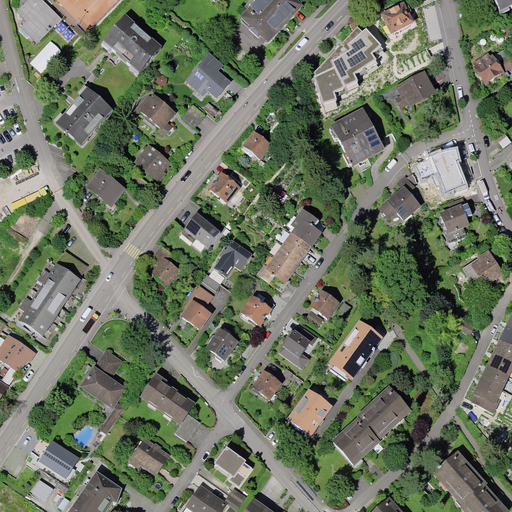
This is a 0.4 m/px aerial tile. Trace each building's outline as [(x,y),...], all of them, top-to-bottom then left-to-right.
[(38,46),(61,21),(41,0),(14,0),(17,13),(26,24),(20,29),(38,46)] [(304,9),(293,0),(260,0),(242,21),(270,46),(304,9)] [(511,0),(496,0),(503,15),(511,10),(511,0)] [(406,6),(382,18),(392,38),(416,25),(406,6)] [(104,46),(140,78),(162,53),(126,21),(104,46)] [(494,57),(474,70),(487,89),(506,76),(494,57)] [(224,70),(210,58),(186,86),(198,95),(203,90),(219,103),(232,86),(219,76),(224,70)] [(427,76),(397,90),(408,113),(438,99),(427,76)] [(89,91),(56,127),(82,150),(114,113),(89,91)] [(178,117),(154,98),(140,115),(161,132),(159,135),(165,139),(173,129),(170,127),(178,117)] [(205,117),(193,107),(182,121),(194,131),(205,117)] [(365,112),(333,128),(354,170),(387,153),(365,112)] [(274,147),(256,134),(244,150),(263,163),(274,147)] [(172,165),(149,147),(134,165),(157,183),(172,165)] [(453,156),(430,163),(438,187),(461,179),(453,156)] [(115,211),(127,194),(102,175),(90,192),(115,211)] [(240,190),(223,176),(209,192),(227,206),(240,190)] [(404,192),(381,211),(389,221),(397,215),(404,224),(422,210),(410,196),(416,191),(405,177),(398,184),(404,192)] [(286,197),(276,190),(271,197),(282,204),(286,197)] [(442,219),(449,236),(469,228),(462,210),(442,219)] [(209,250),(221,236),(199,217),(187,232),(209,250)] [(267,273),(286,287),(323,236),(304,222),(267,273)] [(254,257),(234,243),(214,271),(225,279),(232,268),(242,275),(254,257)] [(177,260),(162,248),(152,260),(157,264),(149,274),(168,290),(181,274),(172,266),(177,260)] [(492,254),(470,267),(485,291),(507,278),(492,254)] [(22,322),(45,338),(83,283),(60,267),(22,322)] [(195,303),(182,319),(201,334),(214,317),(205,310),(214,299),(200,288),(190,300),(195,303)] [(341,306),(322,293),(311,309),(330,322),(341,306)] [(273,314),(254,300),(242,317),(261,331),(273,314)] [(323,323),(310,315),(306,321),(319,329),(323,323)] [(511,379),(511,321),(471,404),(494,416),(511,379)] [(339,357),(362,373),(384,341),(360,325),(339,357)] [(222,331),(207,351),(226,365),(241,346),(222,331)] [(300,338),(293,333),(282,350),(301,363),(317,340),(305,332),(300,338)] [(34,353),(9,339),(0,353),(0,362),(21,375),(34,353)] [(122,364),(106,353),(81,389),(113,411),(100,430),(107,435),(126,408),(120,404),(128,392),(111,380),(122,364)] [(283,386),(264,373),(251,391),(270,404),(283,386)] [(181,425),(195,405),(158,377),(143,397),(181,425)] [(0,405),(10,390),(0,383),(0,405)] [(414,416),(390,390),(332,445),(356,471),(414,416)] [(290,424),(311,439),(332,410),(311,395),(290,424)] [(158,478),(170,460),(145,442),(132,459),(158,478)] [(218,468),(233,479),(243,465),(228,454),(218,468)] [(509,511),(459,454),(434,476),(465,511),(509,511)] [(73,511),(111,511),(125,494),(100,476),(73,511)] [(190,510),(193,511),(227,511),(229,510),(205,491),(190,510)] [(400,511),(391,501),(378,511),(400,511)]
